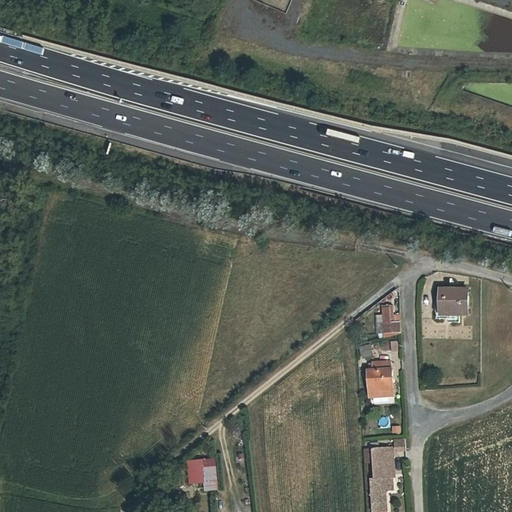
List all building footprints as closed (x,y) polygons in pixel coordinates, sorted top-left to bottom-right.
[(442,288),(442,296),(437,297),(437,318),(460,317),(459,310),(469,310),(468,287),(442,288)] [(386,338),(403,337),(401,319),(395,320),(395,310),(384,310),(384,313),(385,313),(386,338)] [(391,342),(393,352),(400,351),(398,341),(391,342)] [(361,352),(364,363),(374,360),(372,350),(361,352)] [(370,376),(371,402),(392,401),(392,385),(394,385),(393,367),(374,368),(375,376),(370,376)] [(401,426),(393,426),(394,434),(402,433),(401,426)] [(410,441),(396,442),(396,451),(411,450),(410,441)] [(391,450),(365,452),(366,466),(374,466),(375,482),(371,482),(373,511),(386,511),(385,494),(394,494),(392,475),(391,450)] [(190,486),(206,485),(207,492),(220,492),(218,460),(189,461),(190,486)]
